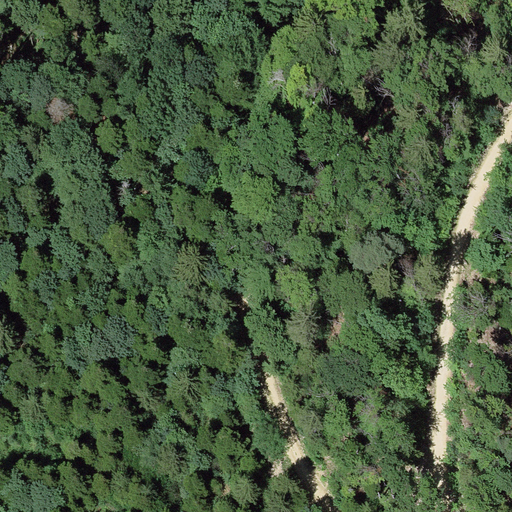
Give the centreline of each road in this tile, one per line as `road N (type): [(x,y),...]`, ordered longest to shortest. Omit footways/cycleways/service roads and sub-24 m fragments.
road 1 (track): [(334,511),(296,458),(256,368),(237,265),(257,128),(337,0)]
road 2 (track): [(511,127),(461,213),(445,285),(430,464),(442,511)]
